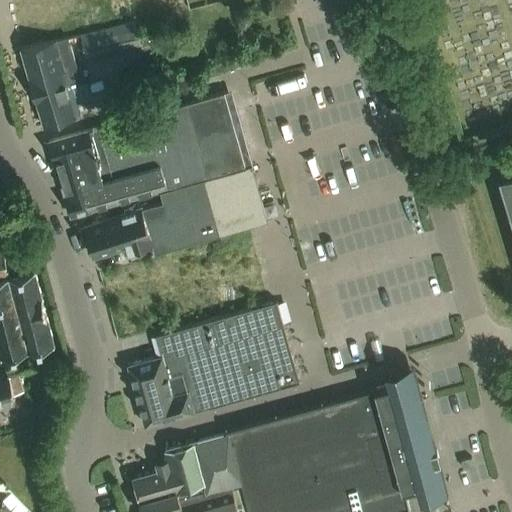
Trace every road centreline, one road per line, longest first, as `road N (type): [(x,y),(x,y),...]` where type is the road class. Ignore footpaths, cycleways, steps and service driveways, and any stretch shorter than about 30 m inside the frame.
road 1 (tertiary): [(83,511),(78,469),(92,361),(45,208),(0,137)]
road 2 (residential): [(482,346),(381,0)]
road 3 (residential): [(510,484),(482,346)]
